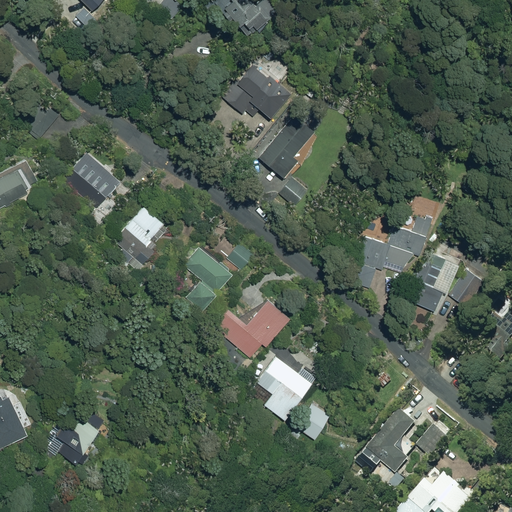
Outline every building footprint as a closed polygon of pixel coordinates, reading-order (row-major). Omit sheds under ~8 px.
[(66,0),(55,12),(77,33),(94,16),(77,0),(66,0)] [(163,0),(159,5),(174,18),(186,4),(181,0),(163,0)] [(231,0),(222,8),(237,27),(244,21),(248,26),(253,22),(256,27),(272,14),(262,2),(258,4),(254,0),(231,0)] [(261,107),(272,116),(293,91),(272,73),(269,76),(253,64),(243,77),(240,75),(224,93),(246,111),(248,109),(254,114),(261,107)] [(24,121),(41,136),(60,114),(43,99),(24,121)] [(261,154),(286,175),(301,157),(296,153),(317,129),(296,112),(261,154)] [(62,177),(96,208),(122,179),(87,149),(62,177)] [(7,206),(12,203),(11,202),(34,189),(30,182),(38,177),(27,157),(0,171),(0,207),(6,205),(7,206)] [(276,192),(293,204),(305,188),(289,176),(276,192)] [(428,202),(438,204),(441,191),(432,189),(428,202)] [(440,210),(447,214),(453,204),(446,200),(440,210)] [(130,260),(140,268),(156,248),(155,247),(159,242),(157,241),(168,228),(164,224),(166,221),(145,203),(116,237),(135,253),(130,260)] [(420,255),(433,217),(428,215),(427,218),(420,215),(414,232),(396,225),(389,243),(364,235),(356,258),(358,258),(352,279),(371,286),(378,267),(384,269),(385,265),(401,271),(414,253),(420,255)] [(228,258),(242,269),(256,252),(242,241),(228,258)] [(189,293),(205,307),(218,293),(218,292),(235,272),(200,244),(184,263),(201,279),(189,293)] [(408,297),(437,310),(445,291),(449,292),(460,264),(439,255),(436,263),(425,258),(408,297)] [(451,293),(468,305),(486,280),(469,268),(451,293)] [(214,324),(252,356),(264,342),(267,345),(292,316),(270,296),(248,322),(229,306),(214,324)] [(497,311),(477,338),(504,359),(511,347),(511,312),(507,318),(497,311)] [(301,371),(278,353),(258,378),(274,391),(266,402),(287,418),(314,381),(313,380),(317,375),(304,365),(301,371)] [(379,381),(386,387),(393,380),(387,373),(379,381)] [(0,398),(0,445),(29,433),(26,426),(33,422),(23,400),(15,404),(11,394),(0,398)] [(298,426),(316,438),(332,415),(314,403),(298,426)] [(63,451),(77,461),(101,426),(75,408),(58,433),(63,436),(60,440),(53,436),(43,450),(58,459),(63,451)] [(368,449),(398,472),(411,457),(397,446),(418,421),(402,408),(368,449)] [(277,426),(282,430),(286,424),(281,420),(277,426)] [(418,444),(432,456),(449,436),(435,424),(418,444)] [(286,437),(295,443),(301,433),(293,427),(286,437)] [(432,511),(435,510),(436,511),(460,511),(473,498),(461,487),(463,485),(447,472),(436,485),(428,478),(396,511),(432,511)]
